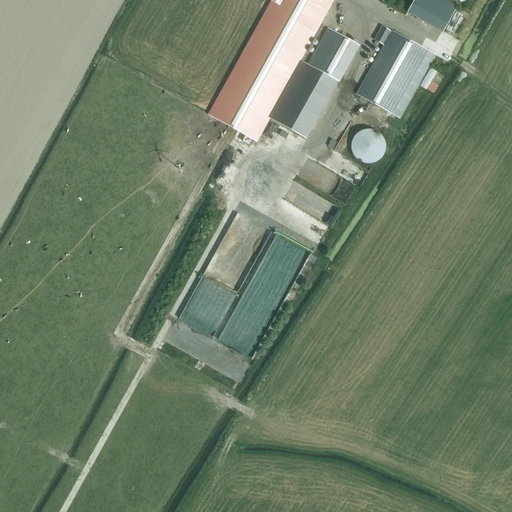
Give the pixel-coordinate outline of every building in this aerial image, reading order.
[(333,2),(329,0),(269,0),(273,2),(209,116),(236,131),(256,141),(333,2)] [(414,0),(407,12),(442,33),(457,7),(443,0),(414,0)] [(461,14),(455,11),(446,29),(451,32),(461,14)] [(399,119),(435,56),(392,31),(392,32),(390,31),(382,26),(374,41),(384,46),(356,95),(399,119)] [(338,81),(358,45),(328,29),(309,64),(338,81)] [(269,120),(306,141),(338,83),(301,62),(269,120)] [(436,73),(430,69),(419,87),(426,91),(436,73)] [(384,141),(384,140),(383,137),(382,136),(381,135),(380,134),(378,132),(377,132),(375,131),(374,130),(373,130),(371,130),(370,129),(366,129),(365,130),(364,130),(362,130),(361,131),(360,131),(359,132),(358,132),(357,134),(355,135),(354,136),(353,137),(353,139),(352,140),(352,141),(351,142),(351,147),(351,148),(351,149),(352,153),(353,156),(356,159),(359,162),(360,162),(361,163),(362,163),(363,163),(365,164),(366,164),(370,164),(371,164),(374,163),(376,162),(379,160),(382,157),(382,156),(383,155),(384,154),(385,151),(385,148),(385,146),(385,144),(385,142),(384,141)] [(356,190),(343,180),(339,185),(342,187),(338,193),(348,200),(356,190)] [(344,209),(295,181),(285,199),(334,227),(344,209)] [(263,347),(280,310),(245,294),(233,321),(248,328),(245,335),(252,338),(250,342),(263,347)]
